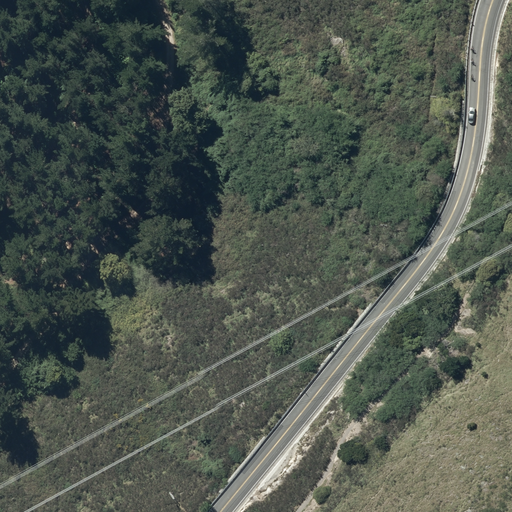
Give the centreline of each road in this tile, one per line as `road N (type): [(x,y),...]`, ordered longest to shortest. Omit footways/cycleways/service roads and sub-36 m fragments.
road 1 (secondary): [(219,511),(443,230),(469,162),(492,0)]
road 2 (track): [(0,386),(99,246),(145,200),(167,79),(151,0)]
